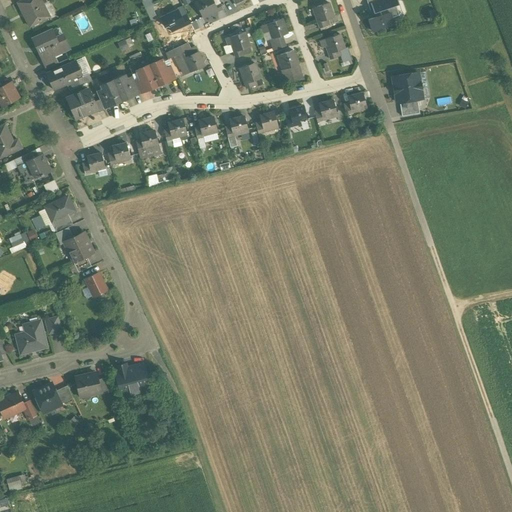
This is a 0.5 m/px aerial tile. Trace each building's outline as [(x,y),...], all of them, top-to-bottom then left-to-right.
[(40,0),(23,0),(17,3),(30,27),(49,17),(40,0)] [(150,20),(157,17),(150,0),(143,0),(150,20)] [(212,0),(204,0),(197,3),(203,16),(209,13),(210,15),(218,12),(213,2),(212,0)] [(223,9),(218,0),(213,2),(218,12),(223,9)] [(366,0),(370,11),(372,10),(370,3),(379,0),(366,0)] [(379,0),(370,3),(372,10),(375,17),(368,19),(372,31),(394,24),(392,17),(399,15),(396,6),(399,4),(397,0),(379,0)] [(328,4),(315,8),(317,14),(314,15),(317,24),(328,20),(333,18),(328,4)] [(181,16),(179,11),(165,17),(171,29),(176,26),(178,29),(186,26),(181,16)] [(190,23),(186,14),(181,16),(186,26),(190,23)] [(282,19),(270,24),(272,29),(269,31),(269,32),(272,39),(282,36),(287,34),(282,19)] [(328,20),(317,24),(319,29),(329,26),(328,20)] [(270,24),(261,27),(264,34),(269,32),(269,31),(272,29),(270,24)] [(52,30),(33,39),(43,61),(44,61),(55,56),(70,49),(65,40),(58,43),(52,30)] [(245,33),(232,37),(234,43),(231,44),(234,52),(244,49),(249,47),(245,33)] [(339,35),(326,39),(328,45),(325,46),(328,55),(339,51),(344,49),(339,35)] [(282,36),(272,39),(273,44),(274,45),(284,41),(282,36)] [(284,41),(274,45),(273,44),(272,45),(274,51),(285,47),(284,41)] [(187,43),(165,53),(168,59),(180,54),(190,49),(187,43)] [(190,49),(180,54),(183,59),(198,52),(195,46),(190,49)] [(244,49),(234,52),(236,58),(246,55),(244,49)] [(293,50),(280,55),(283,61),(280,62),(285,78),(300,73),(297,66),(298,65),(293,50)] [(339,51),(328,55),(330,60),(341,57),(339,51)] [(198,52),(183,59),(186,66),(182,68),(185,74),(204,65),(198,52)] [(55,56),(44,61),(43,61),(42,61),(46,69),(58,64),(55,56)] [(165,69),(161,60),(149,65),(159,87),(162,86),(161,84),(170,80),(165,69)] [(75,61),(65,66),(68,74),(70,73),(73,78),(81,75),(75,61)] [(255,64),(242,68),(244,74),(242,75),(245,83),(254,80),(260,78),(255,64)] [(149,65),(136,71),(140,80),(145,91),(154,87),(155,89),(159,87),(149,65)] [(65,66),(46,74),(53,90),(67,84),(74,81),(73,78),(70,73),(68,74),(65,66)] [(176,78),(171,66),(165,69),(170,80),(176,78)] [(300,73),(285,78),(287,84),(302,79),(300,73)] [(418,73),(393,77),(394,87),(396,88),(397,91),(395,93),(397,103),(399,103),(417,100),(422,99),(418,73)] [(125,75),(113,81),(122,101),(134,96),(133,95),(126,79),(126,78),(125,75)] [(135,82),(132,76),(126,78),(126,79),(133,95),(140,93),(135,82)] [(74,81),(67,84),(69,91),(80,86),(79,82),(78,79),(74,81)] [(140,80),(135,82),(140,93),(145,91),(140,80)] [(254,80),(245,83),(247,89),(256,86),(254,80)] [(11,81),(0,87),(0,103),(2,107),(8,104),(10,105),(10,103),(20,98),(14,86),(12,82),(11,81)] [(113,81),(101,86),(102,89),(109,106),(110,106),(122,101),(113,81)] [(88,89),(67,98),(72,111),(75,110),(78,118),(88,114),(88,113),(97,109),(94,102),(88,89)] [(109,106),(102,89),(96,92),(103,108),(109,106)] [(363,94),(348,97),(350,103),(352,113),(367,110),(363,94)] [(99,100),(94,102),(97,109),(98,112),(104,110),(99,100)] [(417,100),(399,103),(402,116),(419,113),(417,100)] [(333,101),(319,104),(320,110),(323,120),(337,117),(333,101)] [(352,113),(350,103),(343,105),(346,115),(352,113)] [(308,123),(304,107),(289,111),(291,117),(293,126),(308,123)] [(323,120),(320,110),(314,112),(316,122),(323,120)] [(274,113),(260,116),(261,122),(264,132),(278,128),(274,113)] [(244,116),(230,120),(231,126),(234,136),(248,133),(244,116)] [(213,117),(199,121),(200,127),(203,137),(217,133),(213,117)] [(291,117),(285,118),(287,128),(293,126),(291,117)] [(183,120),(169,123),(170,129),(173,139),(187,135),(183,120)] [(261,122),(255,123),(257,134),(264,132),(261,122)] [(13,142),(5,124),(0,126),(0,158),(22,148),(18,139),(13,142)] [(231,126),(225,127),(228,138),(234,136),(231,126)] [(200,127),(194,129),(197,139),(203,137),(200,127)] [(173,139),(170,129),(164,131),(166,141),(173,139)] [(155,131),(140,135),(142,141),(144,151),(159,147),(155,131)] [(142,141),(136,143),(138,152),(144,151),(142,141)] [(127,144),(112,147),(114,153),(116,163),(131,160),(127,144)] [(32,151),(20,157),(23,164),(27,162),(27,161),(35,158),(32,151)] [(114,153),(108,155),(110,165),(116,163),(114,153)] [(50,173),(42,154),(35,158),(27,161),(27,162),(35,179),(41,176),(42,177),(50,173)] [(102,154),(87,158),(88,164),(91,174),(106,170),(102,154)] [(20,157),(15,159),(18,166),(19,166),(23,164),(20,157)] [(35,179),(27,162),(23,164),(19,166),(26,183),(35,179)] [(91,174),(88,164),(83,165),(85,175),(91,174)] [(54,181),(44,186),(49,196),(59,191),(54,181)] [(67,197),(46,207),(52,221),(52,222),(68,214),(74,211),(67,197)] [(68,214),(52,222),(52,221),(51,222),(57,233),(68,228),(73,226),(68,214)] [(38,229),(45,225),(40,215),(32,219),(38,229)] [(57,233),(55,234),(60,245),(64,243),(64,242),(73,238),(68,228),(57,233)] [(34,229),(28,231),(30,241),(37,239),(34,229)] [(21,233),(9,236),(12,251),(25,248),(21,233)] [(73,238),(64,242),(64,243),(73,262),(86,256),(93,253),(84,233),(73,238)] [(86,256),(73,262),(75,267),(88,261),(86,256)] [(88,261),(75,267),(78,273),(91,267),(88,261)] [(98,274),(85,280),(93,297),(106,291),(98,274)] [(57,317),(46,320),(49,334),(61,331),(57,317)] [(30,332),(16,336),(21,353),(46,347),(40,322),(28,325),(30,332)] [(143,364),(134,367),(140,392),(149,389),(143,364)] [(126,365),(116,367),(117,371),(115,371),(120,388),(122,388),(125,396),(140,392),(134,367),(127,369),(126,365)] [(95,373),(76,377),(80,394),(86,393),(86,396),(100,393),(100,392),(97,380),(95,373)] [(108,378),(97,380),(100,392),(113,389),(108,378)] [(52,384),(45,387),(46,390),(34,395),(43,413),(61,405),(61,404),(55,392),(52,384)] [(67,386),(55,392),(61,404),(73,399),(67,386)] [(18,392),(0,400),(0,408),(5,419),(24,410),(26,409),(24,404),(18,392)] [(30,401),(24,404),(26,409),(24,410),(28,420),(37,415),(30,401)] [(22,489),(21,483),(26,482),(25,474),(7,477),(9,491),(22,489)]
